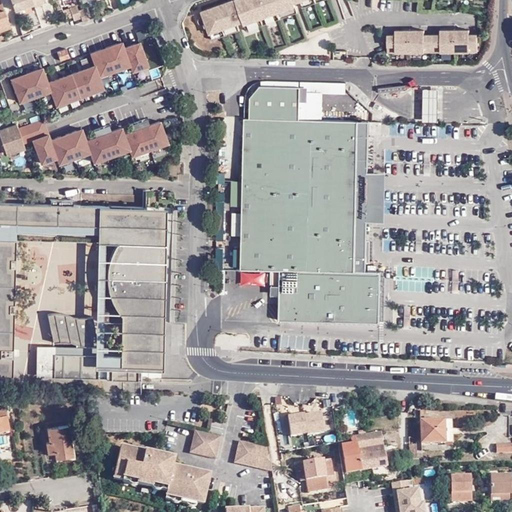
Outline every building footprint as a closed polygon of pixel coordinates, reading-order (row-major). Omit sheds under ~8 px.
[(6,0),(3,1),(10,18),(16,15),(9,0),(6,0)] [(31,0),(10,0),(14,9),(33,3),(31,0)] [(233,0),(200,12),(208,35),(242,24),(245,28),(295,11),(294,6),(312,0),(233,0)] [(78,10),(76,6),(70,8),(73,17),(74,20),(80,17),(78,10)] [(70,8),(63,11),(66,19),(73,17),(70,8)] [(82,22),(90,20),(85,8),(78,10),(80,17),(82,22)] [(40,23),(36,10),(28,13),(33,26),(40,23)] [(395,36),(387,37),(387,52),(394,52),(395,56),(425,57),(424,53),(440,53),(440,57),(470,58),(470,53),(479,53),(477,36),(469,36),(469,32),(440,32),(440,36),(424,36),(425,31),(395,31),(395,36)] [(10,73),(18,99),(51,88),(55,100),(112,82),(108,70),(130,63),(132,68),(149,62),(141,36),(124,41),(123,37),(89,48),(93,61),(47,76),(43,63),(10,73)] [(56,52),(59,60),(68,57),(65,48),(56,52)] [(157,64),(148,68),(152,77),(160,73),(157,64)] [(300,101),(301,86),(260,85),(251,97),(250,118),(245,118),(243,190),(243,206),(243,212),(242,235),(242,269),(271,270),(271,284),(280,284),(279,320),(380,323),(381,271),(366,262),(367,240),(367,221),(368,172),(369,120),(300,119),(300,101)] [(423,120),(438,121),(438,88),(423,88),(423,120)] [(131,152),(169,140),(162,116),(125,128),(123,121),(85,132),(83,124),(50,134),(45,117),(29,122),(41,160),(57,155),(59,160),(90,150),(93,158),(130,147),(131,152)] [(0,140),(4,152),(24,146),(15,122),(0,127),(0,140)] [(385,221),(386,172),(368,172),(367,221),(385,221)] [(235,206),(243,206),(243,190),(235,190),(235,206)] [(0,221),(108,224),(109,205),(74,204),(74,199),(52,199),(52,203),(0,202),(0,221)] [(143,205),(109,205),(108,224),(137,225),(137,241),(145,241),(143,321),(142,354),(139,354),(138,367),(163,367),(167,206),(146,206),(143,205)] [(242,235),(243,212),(232,212),(232,235),(242,235)] [(137,225),(108,224),(0,221),(0,237),(16,238),(104,241),(108,241),(137,241),(137,225)] [(16,238),(0,237),(0,374),(13,375),(16,238)] [(137,241),(108,241),(106,320),(127,321),(127,348),(55,346),(54,375),(138,377),(138,367),(139,354),(137,354),(138,321),(143,321),(145,241),(137,241)] [(57,311),(49,313),(55,341),(62,340),(66,340),(70,340),(73,341),(77,342),(79,343),(82,345),(85,345),(88,345),(91,346),(94,345),(97,345),(99,343),(94,315),(91,316),(88,316),(85,317),(82,317),(80,317),(77,316),(74,315),(71,313),(70,313),(68,312),(66,312),(64,311),(63,311),(61,311),(59,311),(57,311)] [(37,375),(54,375),(55,346),(55,345),(38,345),(37,375)] [(323,409),(288,412),(290,434),(324,432),(323,409)] [(0,427),(9,426),(7,413),(0,414),(0,427)] [(421,445),(445,444),(444,421),(420,422),(421,445)] [(57,459),(74,457),(71,439),(69,427),(52,430),(54,445),(51,445),(48,446),(50,456),(56,455),(56,459),(57,459)] [(222,438),(196,432),(190,453),(216,460),(222,438)] [(387,465),(399,463),(397,451),(384,453),(381,434),(350,439),(351,446),(341,447),(346,475),(372,470),(374,480),(389,478),(387,465)] [(74,457),(57,459),(58,464),(77,461),(74,439),(71,439),(74,457)] [(268,448),(240,442),(235,464),(271,473),(268,448)] [(495,453),(511,452),(511,445),(495,445),(495,453)] [(211,475),(201,473),(199,479),(195,478),(196,472),(194,470),(190,470),(187,470),(173,467),(175,459),(153,454),(151,453),(146,452),(144,458),(140,457),(141,451),(121,447),(115,473),(124,475),(123,479),(138,483),(138,485),(151,488),(153,483),(159,485),(159,487),(168,489),(166,493),(165,497),(176,499),(176,497),(182,498),(188,499),(188,502),(196,504),(203,505),(211,475)] [(330,461),(323,462),(326,479),(333,478),(330,461)] [(306,482),(326,479),(323,462),(298,466),(301,483),(306,482)] [(114,479),(123,481),(123,479),(124,475),(115,473),(114,479)] [(510,507),(511,506),(511,491),(510,492),(510,481),(509,476),(489,476),(490,495),(499,495),(510,494),(510,501),(510,507)] [(451,502),(472,501),(472,491),(470,491),(470,486),(471,486),(471,477),(451,477),(451,502)] [(327,490),(326,479),(306,482),(308,493),(327,490)] [(161,492),(166,493),(168,489),(159,487),(159,485),(153,483),(151,488),(152,489),(153,490),(154,491),(156,491),(157,492),(158,492),(160,492),(161,492)] [(392,486),(395,509),(421,505),(419,491),(409,493),(408,483),(392,486)] [(188,499),(182,498),(180,503),(186,505),(187,506),(188,506),(189,507),(190,507),(192,507),(193,507),(194,508),(196,507),(196,504),(188,502),(188,499)]
